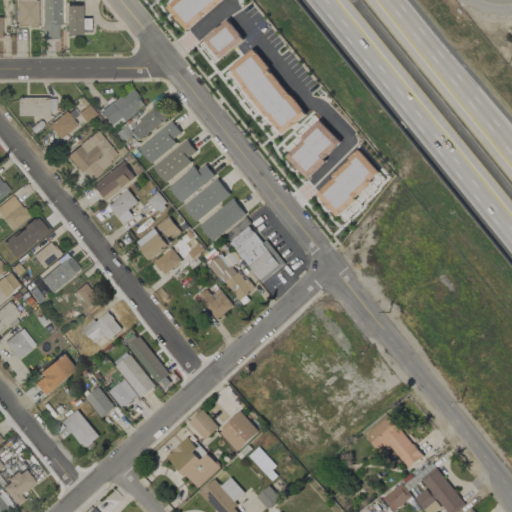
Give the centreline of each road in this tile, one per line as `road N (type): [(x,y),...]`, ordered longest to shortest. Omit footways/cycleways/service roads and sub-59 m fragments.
road 1 (residential): [(115,0),(511,496)]
road 2 (residential): [(61,511),(330,267)]
road 3 (residential): [(208,380),(0,130)]
road 4 (motorway): [(325,0),(511,229)]
road 5 (motorway): [(511,151),(388,0)]
road 6 (residential): [(0,69),(166,63)]
road 7 (residential): [(81,494),(0,392)]
